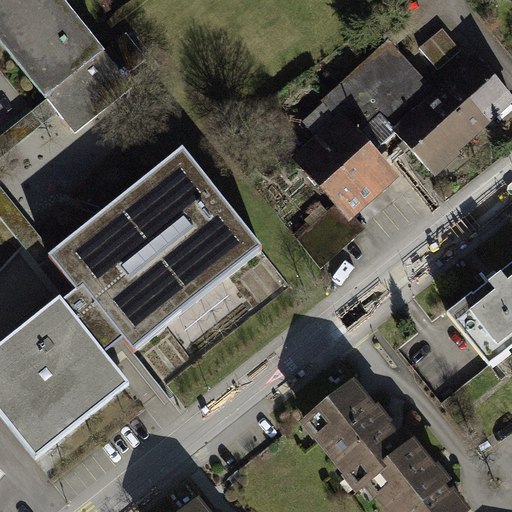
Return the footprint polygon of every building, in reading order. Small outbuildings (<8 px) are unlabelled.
[(107,53),(64,0),(0,0),(0,41),(50,103),(53,109),(61,118),(77,139),(137,91),(123,73),(143,59),(127,37),(107,53)] [(437,71),(461,51),(443,30),(419,50),(437,71)] [(399,186),(372,156),(392,138),(435,99),(388,47),(301,125),(317,142),(291,166),(349,231),(399,186)] [(511,116),(511,101),(477,62),(435,99),(392,138),(435,185),(511,116)] [(0,220),(113,361),(127,350),(0,192),(0,167),(61,118),(50,103),(0,142),(0,220)] [(264,251),(185,154),(58,256),(104,314),(136,353),(264,251)] [(319,271),(353,240),(328,212),(296,242),(319,271)] [(511,351),(511,265),(493,280),(453,311),(494,365),(511,351)] [(63,301),(0,350),(0,414),(37,461),(131,386),(113,361),(91,335),(63,301)] [(364,395),(354,385),(306,422),(384,511),(475,511),(476,511),(445,480),(387,420),(364,395)] [(205,511),(196,501),(183,511),(205,511)]
